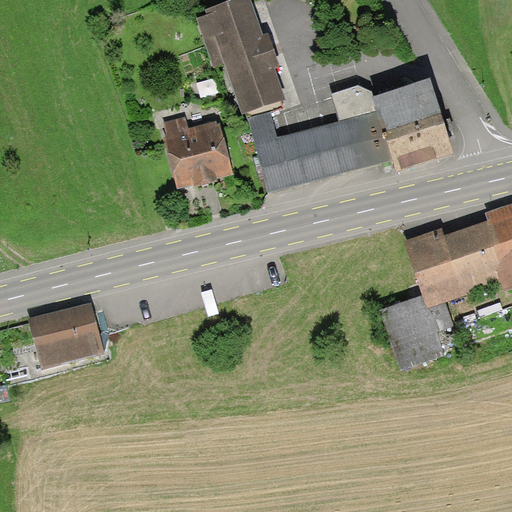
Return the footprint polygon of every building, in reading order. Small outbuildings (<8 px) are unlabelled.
[(264,36),(250,0),(237,0),(208,10),(210,17),(199,20),(217,71),(225,68),(242,116),(285,101),(274,69),(280,67),(269,34),(264,36)] [(430,79),(373,97),(392,160),(397,175),(454,157),(445,127),(430,79)] [(268,193),(392,160),(373,97),(372,92),(360,87),(333,96),(340,121),(278,138),(271,112),(249,118),(268,193)] [(165,123),(168,136),(164,137),(178,188),(205,181),(234,174),(221,120),(189,128),(186,118),(165,123)] [(441,230),(403,242),(424,297),(428,308),(445,302),(505,282),(508,289),(511,287),(511,203),(486,213),(489,223),(454,235),(443,238),(441,230)] [(453,325),(445,302),(428,308),(424,297),(381,312),(402,371),(444,356),(435,332),(453,325)] [(60,312),(29,320),(41,370),(104,354),(91,304),(60,312)]
